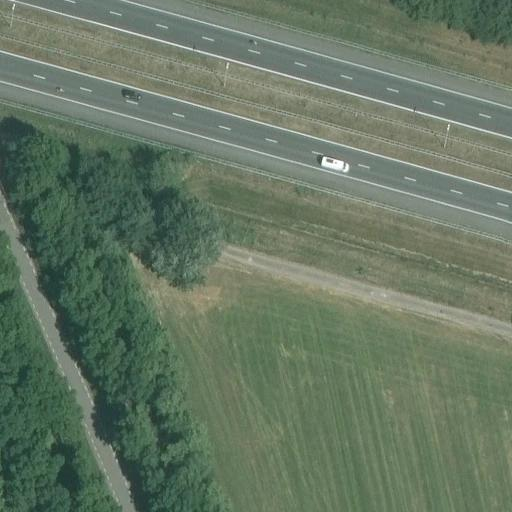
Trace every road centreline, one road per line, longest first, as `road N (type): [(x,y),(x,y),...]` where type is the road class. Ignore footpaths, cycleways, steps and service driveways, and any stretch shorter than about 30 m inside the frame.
road 1 (unclassified): [(511,332),(211,248),(142,214),(67,162),(0,140)]
road 2 (motorway): [(0,69),(511,206)]
road 3 (motorway): [(511,125),(54,0)]
road 4 (tertiary): [(129,511),(0,213)]
